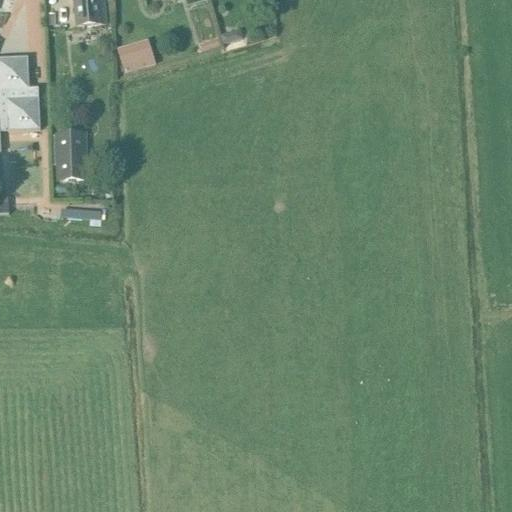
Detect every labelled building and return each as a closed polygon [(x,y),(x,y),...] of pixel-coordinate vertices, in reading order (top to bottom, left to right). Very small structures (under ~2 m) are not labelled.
[(103,26),(102,17),(100,0),(74,0),(77,29),(103,26)] [(242,41),(240,32),(220,38),(223,47),(242,41)] [(148,41),(117,51),(125,77),(156,68),(148,41)] [(220,50),(218,42),(200,48),(203,55),(220,50)] [(0,155),(1,155),(0,134),(40,132),(39,90),(29,91),(28,60),(0,60),(0,155)] [(88,184),(87,135),(54,135),(57,184),(62,185),(88,184)] [(8,201),(0,201),(0,216),(9,216),(8,201)] [(65,218),(103,222),(104,209),(67,205),(65,218)]
